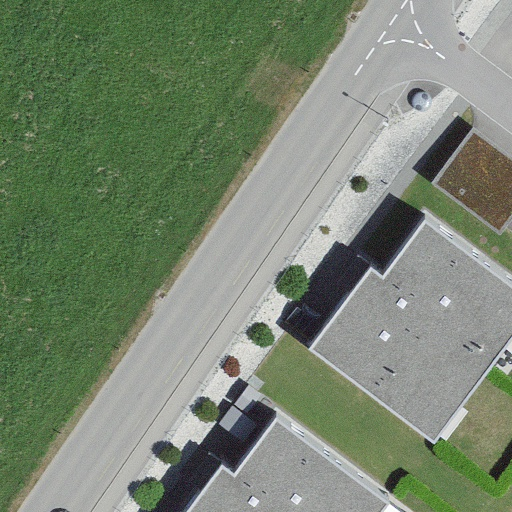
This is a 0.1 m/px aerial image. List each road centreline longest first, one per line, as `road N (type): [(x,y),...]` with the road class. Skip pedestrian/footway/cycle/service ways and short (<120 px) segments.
road 1 (residential): [(388,25),(53,511)]
road 2 (residential): [(388,25),(511,116)]
